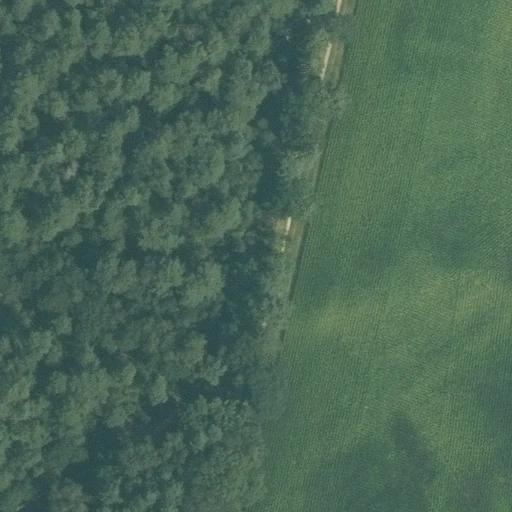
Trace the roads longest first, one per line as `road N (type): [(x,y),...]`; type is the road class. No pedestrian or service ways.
road 1 (track): [(268,397),(356,0)]
road 2 (track): [(253,394),(212,399),(0,289)]
road 3 (track): [(212,399),(27,511)]
